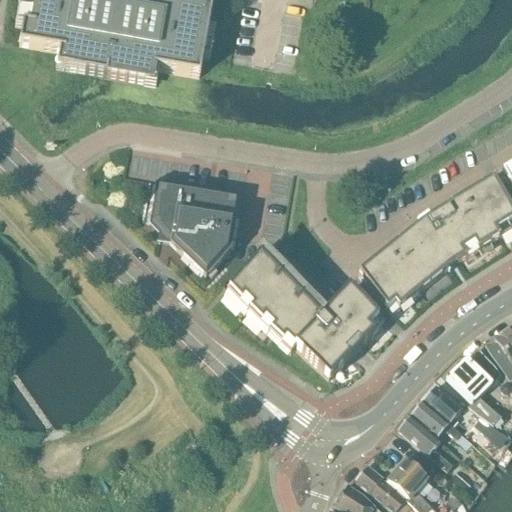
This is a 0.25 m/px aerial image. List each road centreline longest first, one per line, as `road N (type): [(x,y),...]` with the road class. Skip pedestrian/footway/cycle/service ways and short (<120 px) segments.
road 1 (residential): [(37,186),(115,130),(319,168),(382,161),(430,140),(511,81)]
road 2 (tertiary): [(338,444),(307,438),(174,323),(37,186)]
road 3 (tertiary): [(338,444),(371,434),(470,328),(511,301)]
